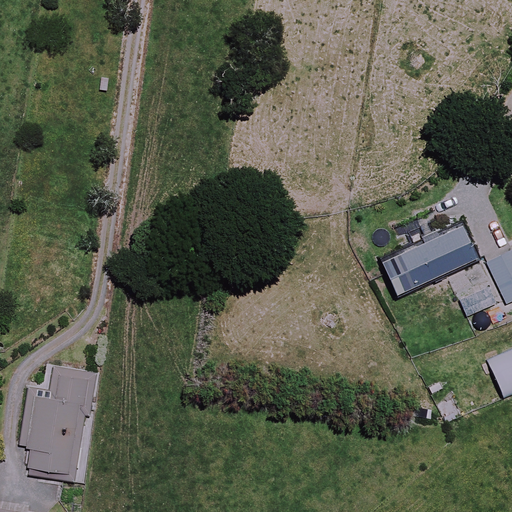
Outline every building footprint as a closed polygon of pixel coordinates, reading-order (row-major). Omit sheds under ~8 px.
[(475,257),(460,224),(445,231),(435,209),(399,225),(409,247),(377,262),(392,295),(475,257)] [(511,298),(511,251),(511,250),(484,262),(502,304),(511,298)] [(490,305),(483,288),(457,299),(464,316),(490,305)] [(511,391),(511,351),(485,362),(498,397),(511,391)] [(93,373),(49,367),(45,399),(24,396),(17,445),(28,447),(24,474),(72,481),(82,413),(87,414),(93,373)]
